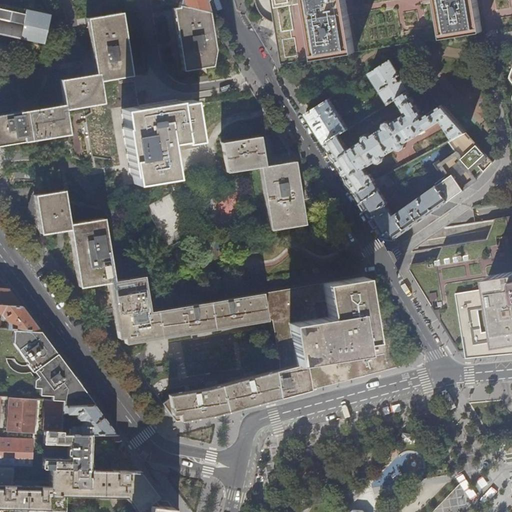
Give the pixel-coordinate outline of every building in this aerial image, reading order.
[(48,13),(44,0),(0,0),(0,35),(42,45),(46,25),(48,13)] [(204,0),(174,0),(174,5),(179,6),(208,12),(204,0)] [(511,0),(256,0),(257,1),(258,4),(259,7),(260,10),(262,13),(266,17),(268,19),(271,21),(274,22),(277,24),(280,24),(281,31),(286,63),(313,59),(354,52),(346,0),(434,0),(440,38),(473,33),(482,31),(477,0),(511,0)] [(497,15),(511,13),(511,0),(482,0),(485,25),(498,24),(497,15)] [(208,12),(179,6),(179,8),(173,9),(183,70),(212,66),(214,49),(210,22),(209,18),(208,12)] [(0,144),(69,134),(65,109),(104,103),(100,81),(132,76),(122,13),(87,18),(97,75),(61,81),(64,105),(0,115),(0,144)] [(397,99),(409,92),(409,91),(390,61),(368,74),(388,105),(397,99)] [(405,147),(405,143),(440,121),(452,140),(466,132),(442,105),(423,116),(409,92),(397,99),(405,113),(392,122),(391,121),(388,121),(384,122),(383,126),(383,128),(371,135),(370,134),(367,134),(363,136),(362,139),(363,140),(348,149),(344,141),(351,137),(347,130),(325,143),(348,181),(356,194),(370,184),(369,181),(373,179),(375,178),(371,172),(370,172),(369,173),(365,168),(376,161),(377,162),(380,162),(384,160),(385,157),(384,156),(397,148),(397,149),(400,150),(405,147)] [(348,129),(329,99),(310,111),(306,114),(315,128),(325,143),(347,130),(348,129)] [(134,174),(135,183),(174,177),(173,169),(169,142),(176,141),(185,139),(185,142),(200,139),(194,106),(193,100),(179,102),(178,100),(123,110),(125,127),(124,128),(132,174),(134,174)] [(454,197),(471,185),(477,179),(474,176),(481,169),(484,171),(493,162),(466,132),(452,140),(449,141),(454,149),(457,152),(439,164),(443,168),(449,177),(437,185),(448,201),(454,197)] [(303,212),(295,164),(294,162),(266,166),(263,149),(261,136),(245,139),(222,143),(226,164),(227,172),(260,167),(270,231),(305,225),(303,212)] [(457,152),(454,149),(434,163),(439,171),(443,168),(439,164),(457,152)] [(481,169),(474,176),(477,179),(481,175),(484,171),(481,169)] [(395,239),(448,201),(437,185),(436,186),(394,215),(386,204),(388,203),(373,179),(369,181),(370,184),(356,194),(374,223),(383,236),(388,237),(395,239)] [(69,228),(78,286),(109,281),(113,281),(113,280),(103,218),(68,224),(64,190),(34,195),(40,233),(69,228)] [(511,215),(496,218),(487,239),(441,247),(436,260),(411,265),(409,270),(432,306),(433,307),(463,358),(483,356),(511,353),(511,215)] [(332,236),(337,233),(334,228),(308,232),(308,235),(309,238),(311,241),(312,242),(314,243),(316,244),(318,244),(323,243),(323,240),(332,238),(332,236)] [(124,343),(266,321),(262,293),(150,311),(143,276),(113,280),(113,281),(109,281),(114,314),(117,338),(123,337),(124,343)] [(274,369),(279,398),(295,394),(307,390),(385,370),(400,366),(394,337),(373,341),(370,322),(365,293),(362,277),(321,284),(262,293),(266,321),(274,369)] [(0,313),(1,313),(8,322),(7,328),(13,328),(39,330),(26,312),(20,305),(0,303),(0,313)] [(87,394),(51,347),(39,330),(13,328),(13,341),(27,361),(26,362),(32,370),(33,369),(37,375),(33,378),(32,386),(38,387),(38,394),(51,394),(50,399),(62,400),(62,404),(93,403),(87,394)] [(279,398),(274,369),(207,386),(169,393),(169,397),(163,401),(177,420),(215,414),(258,403),(279,398)] [(33,431),(35,401),(38,401),(38,398),(6,396),(6,399),(9,399),(7,430),(33,431)] [(62,410),(62,404),(62,400),(50,399),(45,398),(44,428),(61,429),(62,410)] [(100,412),(93,403),(62,404),(62,410),(66,410),(66,412),(71,412),(71,415),(74,416),(77,418),(81,418),(80,419),(80,420),(80,421),(80,422),(78,425),(71,425),(68,427),(68,429),(65,429),(65,433),(90,433),(116,433),(100,412)] [(89,450),(90,433),(65,433),(61,433),(61,429),(44,428),(42,467),(50,467),(89,468),(89,450)] [(413,442),(414,436),(403,434),(402,440),(413,442)] [(32,466),(33,438),(0,436),(0,465),(14,466),(32,466)] [(48,511),(64,511),(65,495),(125,496),(135,511),(138,511),(158,497),(159,496),(140,471),(114,470),(89,468),(50,467),(49,485),(13,484),(14,466),(0,465),(0,511),(12,511),(48,511)] [(174,511),(172,509),(167,502),(160,501),(158,497),(138,511),(174,511)]
